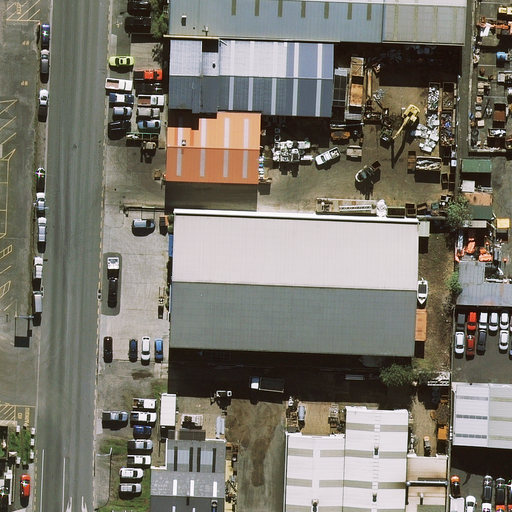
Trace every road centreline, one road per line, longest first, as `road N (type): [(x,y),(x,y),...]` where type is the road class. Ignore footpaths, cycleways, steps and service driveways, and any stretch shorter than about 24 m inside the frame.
road 1 (residential): [(80,0),(62,511)]
road 2 (unknown): [(65,380),(227,365),(372,373)]
